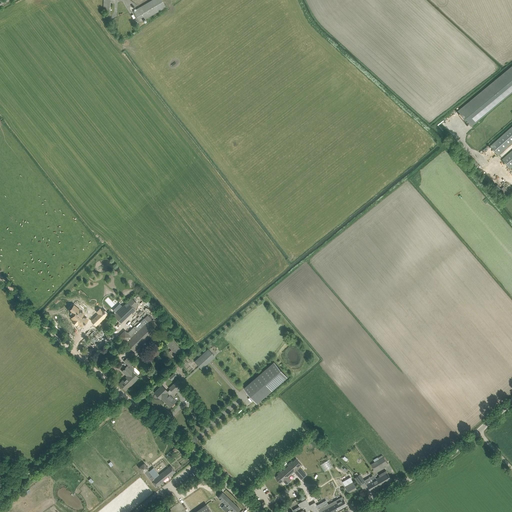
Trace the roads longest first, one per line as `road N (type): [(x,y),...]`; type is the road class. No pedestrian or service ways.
road 1 (unclassified): [(255,511),(98,372)]
road 2 (unclassified): [(348,511),(477,433)]
road 3 (track): [(98,372),(0,276)]
